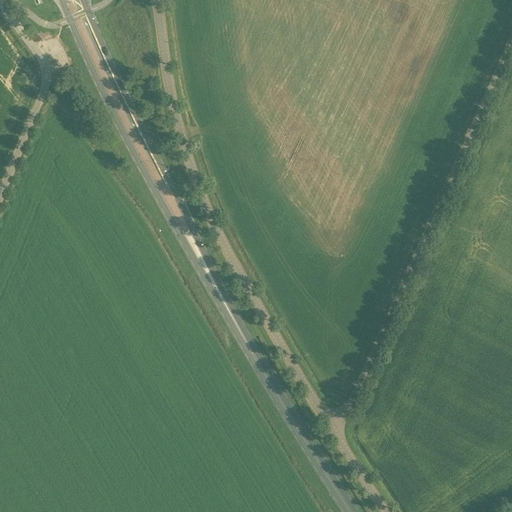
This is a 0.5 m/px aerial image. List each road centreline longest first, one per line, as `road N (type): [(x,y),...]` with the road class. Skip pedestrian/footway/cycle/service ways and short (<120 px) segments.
road 1 (primary): [(350,511),(181,223),(71,0)]
road 2 (unclassified): [(385,511),(241,274),(193,170),(170,97),(157,0)]
road 3 (unclassified): [(0,199),(46,81),(40,56),(0,0)]
